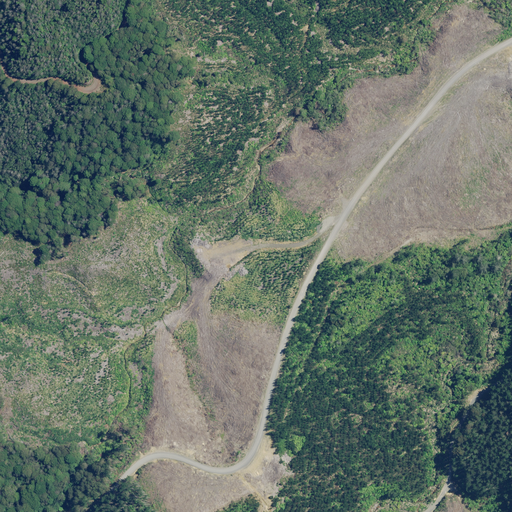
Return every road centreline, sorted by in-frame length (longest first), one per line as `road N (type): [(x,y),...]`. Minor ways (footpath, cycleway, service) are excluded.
road 1 (track): [(511,39),(468,63),(334,230),(297,305),(247,458),(224,469),(154,456),(83,511)]
road 2 (track): [(130,0),(110,34),(90,43),(97,78),(89,90),(24,82),(0,64)]
